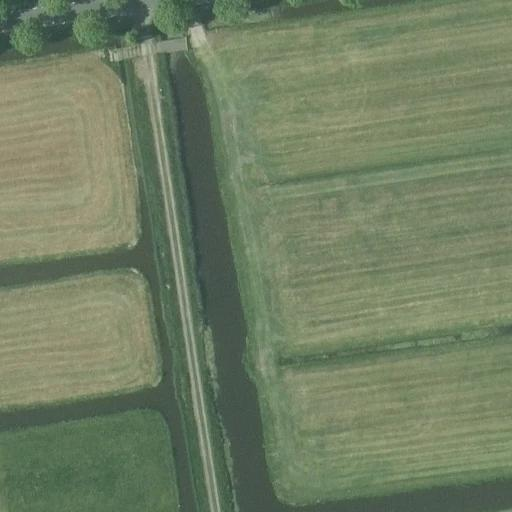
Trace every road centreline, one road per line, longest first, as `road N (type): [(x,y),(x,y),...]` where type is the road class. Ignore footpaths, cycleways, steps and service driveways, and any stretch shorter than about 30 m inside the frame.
road 1 (track): [(215,511),(140,1)]
road 2 (tertiary): [(0,22),(140,1)]
